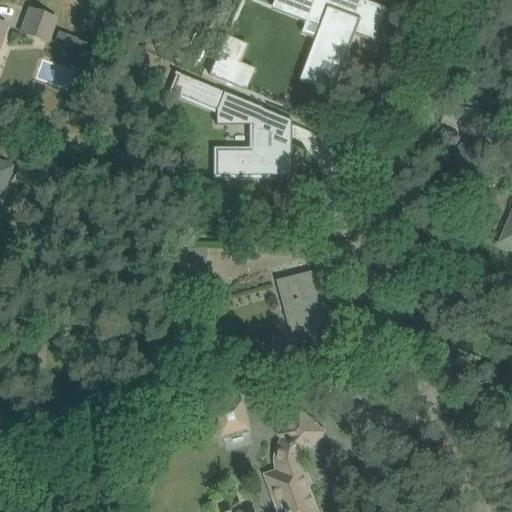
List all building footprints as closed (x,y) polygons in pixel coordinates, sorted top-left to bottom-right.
[(385,0),(288,0),(336,18),(329,35),(323,32),(310,67),(334,77),(340,62),(342,62),(350,43),(341,40),(347,23),(375,34),(388,1),(385,0)] [(20,33),(48,43),(56,19),(28,9),(20,33)] [(225,40),(210,76),(229,83),(244,47),(225,40)] [(294,176),(293,120),(179,75),(172,93),(216,111),(217,125),(252,125),(253,151),(217,151),(217,177),(294,176)] [(511,220),(502,245),(511,249),(511,220)] [(168,265),(167,278),(204,279),(204,266),(168,265)] [(279,282),(284,301),(295,342),(339,330),(333,306),(327,307),(318,272),(279,282)] [(304,387),(331,407),(347,386),(331,375),(323,385),(312,376),(304,387)] [(179,384),(173,394),(183,399),(188,389),(179,384)] [(173,397),(161,400),(163,409),(176,406),(173,397)] [(214,409),(201,412),(207,438),(220,435),(221,437),(251,430),(244,400),(213,407),(214,409)] [(45,407),(30,408),(31,438),(47,437),(46,429),(46,413),(45,407)] [(279,469),(280,472),(275,474),(279,486),(272,488),(278,503),(281,505),(287,503),(290,511),(317,511),(312,498),(308,488),(311,487),(303,464),(303,463),(303,462),(303,460),(304,459),(304,457),(325,433),(301,413),(281,436),(285,440),(284,442),(282,445),(281,447),(280,450),(279,453),(278,455),(278,458),(278,461),(278,464),(278,467),(279,469)]
